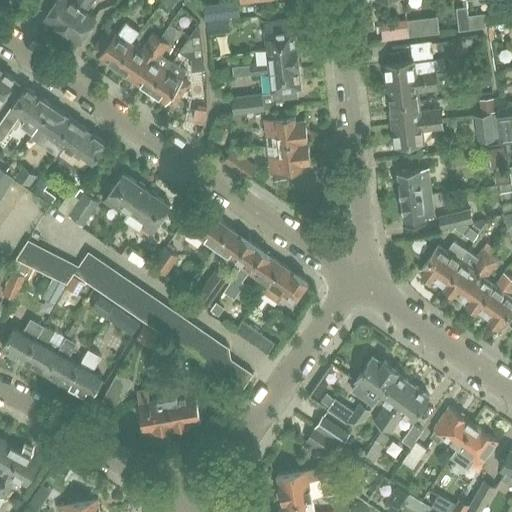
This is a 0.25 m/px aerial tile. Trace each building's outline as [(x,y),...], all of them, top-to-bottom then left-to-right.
[(81,0),(56,0),(45,16),(62,28),(81,0)] [(81,0),(62,28),(79,40),(96,15),(87,9),(93,0),(81,0)] [(237,17),(235,1),(203,4),(205,20),(237,17)] [(472,29),(470,15),(469,7),(457,8),(460,30),(472,29)] [(470,15),(472,29),(483,27),(482,13),(470,15)] [(437,17),(425,18),(427,34),(439,33),(437,17)] [(230,32),(228,18),(207,20),(208,28),(209,34),(230,32)] [(267,50),(298,46),(297,46),(294,26),(290,27),(289,18),(263,21),(267,50)] [(384,40),(409,37),(407,21),(407,18),(381,21),(384,40)] [(100,55),(115,65),(132,42),(139,31),(125,21),(118,32),(109,26),(94,47),(102,53),(100,55)] [(205,58),(200,21),(180,50),(191,57),(192,69),(206,68),(205,58)] [(171,61),(161,54),(178,30),(170,25),(161,37),(133,78),(150,90),(171,61)] [(133,78),(161,37),(154,31),(141,49),(132,42),(115,65),(133,78)] [(435,69),(434,59),(433,54),(436,51),(444,50),(443,40),(432,41),(431,39),(413,42),(415,60),(384,63),(387,84),(437,79),(436,69),(435,69)] [(269,70),(299,67),(300,67),(298,46),(267,50),(268,62),(250,64),(252,74),(269,72),(269,70)] [(189,83),(181,77),(186,71),(171,61),(150,90),(166,101),(167,99),(174,104),(189,83)] [(0,100),(1,99),(16,78),(0,66),(0,100)] [(214,69),(215,76),(228,75),(227,67),(214,69)] [(269,70),(269,72),(273,99),(298,96),(297,87),(301,87),(299,67),(269,70)] [(478,72),(480,85),(489,85),(492,84),(491,71),(478,72)] [(389,104),(420,100),(418,90),(438,88),(437,79),(387,84),(389,104)] [(33,133),(40,123),(53,104),(26,85),(11,107),(21,113),(26,117),(20,125),(33,133)] [(232,97),(233,111),(263,108),(262,93),(232,97)] [(480,97),(482,113),(496,111),(494,96),(480,97)] [(392,123),(442,117),(441,108),(421,110),(420,100),(389,104),(392,123)] [(64,144),(79,123),(53,104),(40,123),(51,131),(49,133),(64,144)] [(498,119),(511,117),(511,106),(497,108),(498,119)] [(279,143),(307,139),(305,118),(295,119),(295,114),(276,116),(276,117),(264,118),(268,145),(279,143)] [(479,116),(480,123),(482,140),(495,139),(492,115),(479,116)] [(5,116),(0,122),(0,140),(1,141),(14,122),(5,116)] [(442,117),(392,123),(394,144),(424,140),(423,129),(443,127),(442,117)] [(79,123),(64,144),(80,155),(81,152),(93,160),(106,142),(79,123)] [(274,170),(284,169),(301,167),(301,162),(310,161),(307,139),(279,143),(268,145),(271,171),(274,170)] [(507,146),(491,148),(493,164),(509,162),(507,146)] [(224,159),(247,175),(254,165),(231,149),(224,159)] [(24,166),(18,176),(29,184),(36,174),(24,166)] [(401,196),(432,192),(429,169),(421,170),(420,167),(397,170),(401,196)] [(0,192),(11,176),(0,168),(0,192)] [(284,169),(274,170),(275,181),(285,179),(284,169)] [(495,171),(497,182),(510,181),(509,169),(495,171)] [(131,210),(147,187),(124,171),(104,199),(113,205),(116,200),(131,210)] [(33,189),(45,197),(50,190),(46,187),(52,177),(44,172),(33,189)] [(147,187),(131,210),(146,221),(142,226),(151,232),(170,204),(147,187)] [(83,190),(66,214),(81,225),(97,201),(83,190)] [(432,192),(401,196),(404,222),(427,219),(426,215),(435,214),(432,192)] [(504,213),(511,210),(511,200),(502,203),(503,207),(504,213)] [(217,245),(231,226),(204,207),(189,229),(204,239),(205,237),(217,245)] [(478,233),(479,234),(487,221),(483,218),(473,220),(470,208),(438,216),(441,228),(465,222),(466,223),(478,233)] [(504,213),(503,213),(505,218),(508,229),(511,222),(511,210),(504,213)] [(473,238),(478,233),(466,223),(455,226),(473,238)] [(241,265),(257,244),(231,226),(217,245),(228,253),(226,255),(241,265)] [(28,238),(15,259),(30,266),(41,245),(28,238)] [(455,241),(449,250),(439,244),(422,269),(423,270),(422,271),(431,277),(432,276),(445,285),(462,260),(462,259),(468,250),(455,241)] [(257,244),(241,265),(256,276),(258,273),(269,281),(282,263),(257,244)] [(41,245),(30,266),(43,272),(53,251),(41,245)] [(166,273),(180,253),(168,245),(154,265),(166,273)] [(461,296),(491,253),(483,247),(478,254),(470,248),(468,250),(462,259),(462,260),(445,285),(445,286),(453,292),(454,291),(461,296)] [(98,268),(95,254),(89,250),(79,264),(74,273),(98,268)] [(53,251),(43,272),(55,278),(66,258),(53,251)] [(476,308),(477,307),(494,282),(486,277),(499,258),(491,253),(461,296),(468,301),(468,302),(476,308)] [(66,258),(55,278),(68,284),(74,273),(79,264),(66,258)] [(279,301),(283,295),(294,302),(309,281),(282,263),(269,281),(263,290),(279,301)] [(93,286),(117,281),(114,267),(112,266),(98,268),(74,273),(93,286)] [(24,276),(13,271),(4,293),(15,298),(24,276)] [(195,299),(206,307),(226,279),(215,271),(195,299)] [(511,307),(511,294),(510,293),(511,290),(511,275),(505,271),(497,284),(494,282),(477,307),(487,315),(487,316),(498,324),(499,323),(501,324),(511,307)] [(223,292),(231,298),(244,280),(236,274),(223,292)] [(73,276),(67,286),(78,292),(84,282),(73,276)] [(53,277),(45,291),(58,298),(66,283),(53,277)] [(112,299),(136,294),(133,280),(131,279),(117,281),(93,286),(112,299)] [(131,312),(155,307),(152,293),(150,292),(136,294),(112,299),(131,312)] [(112,304),(99,295),(91,307),(105,315),(112,304)] [(117,323),(125,311),(115,304),(107,316),(117,323)] [(150,325),(174,321),(172,307),(169,305),(155,307),(131,312),(150,325)] [(24,359),(44,325),(31,318),(24,331),(14,326),(2,347),(24,359)] [(169,338),(194,334),(191,320),(188,318),(174,321),(150,325),(169,338)] [(242,320),(235,331),(253,343),(261,333),(242,320)] [(153,348),(163,334),(150,325),(147,323),(137,337),(153,348)] [(61,345),(61,344),(50,338),(55,330),(44,324),(44,325),(24,359),(46,371),(61,345)] [(73,324),(66,336),(70,339),(77,326),(73,324)] [(210,333),(207,331),(194,334),(169,338),(189,351),(213,347),(210,333)] [(80,363),(68,356),(76,342),(70,339),(66,336),(61,344),(61,345),(46,371),(68,383),(80,363)] [(220,373),(231,357),(229,346),(227,344),(213,347),(189,351),(220,373)] [(88,348),(80,363),(68,383),(90,396),(102,375),(93,370),(102,355),(88,348)] [(380,396),(398,370),(383,359),(382,361),(373,355),(356,379),(358,381),(353,388),(374,403),(380,396)] [(231,357),(220,373),(232,381),(243,365),(231,357)] [(243,365),(232,381),(242,388),(253,372),(243,365)] [(102,396),(118,405),(132,379),(116,370),(102,396)] [(383,426),(413,383),(397,372),(398,370),(380,396),(388,401),(375,420),(383,426)] [(168,396),(173,426),(177,425),(179,427),(186,426),(188,423),(201,421),(194,380),(166,385),(168,396)] [(173,426),(168,396),(166,385),(165,383),(148,386),(148,388),(137,390),(144,431),(158,429),(161,431),(167,430),(169,427),(173,426)] [(413,383),(383,426),(390,431),(403,413),(412,419),(429,394),(413,383)] [(359,401),(345,421),(363,419),(370,409),(359,401)] [(475,423),(450,405),(430,434),(439,440),(443,434),(459,445),(475,423)] [(315,427),(340,444),(348,432),(323,415),(315,427)] [(412,445),(415,440),(423,428),(413,421),(402,438),(412,445)] [(499,440),(475,423),(459,445),(453,455),(469,466),(475,457),(483,462),(499,440)] [(331,457),(340,444),(315,427),(306,440),(331,457)] [(387,437),(379,431),(362,454),(371,459),(387,437)] [(0,486),(21,448),(3,438),(0,444),(0,486)] [(415,440),(412,445),(402,460),(412,467),(426,447),(415,440)] [(511,482),(511,447),(511,448),(501,468),(505,470),(501,477),(511,482)] [(0,504),(1,505),(5,496),(16,477),(26,482),(39,458),(21,448),(0,486),(0,504)] [(62,461),(71,467),(77,459),(68,453),(62,461)] [(282,502),(312,496),(309,479),(320,477),(318,466),(277,473),(280,487),(277,490),(279,496),(282,498),(282,502)] [(481,511),(496,487),(484,480),(468,508),(475,511),(481,511)] [(399,493),(389,507),(395,511),(409,489),(398,482),(393,489),(399,493)] [(36,511),(45,497),(36,491),(28,503),(27,505),(36,511)] [(58,511),(103,511),(104,511),(101,510),(98,496),(57,504),(58,511)] [(315,511),(312,496),(282,502),(283,506),(281,508),(281,511),(334,511),(334,510),(324,511),(315,511)] [(451,511),(465,511),(470,504),(459,498),(451,511)]
